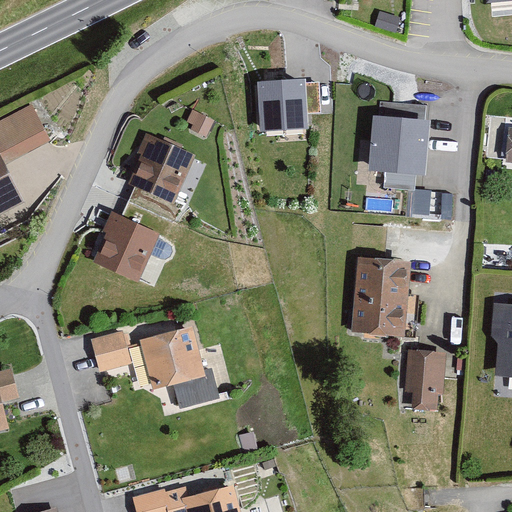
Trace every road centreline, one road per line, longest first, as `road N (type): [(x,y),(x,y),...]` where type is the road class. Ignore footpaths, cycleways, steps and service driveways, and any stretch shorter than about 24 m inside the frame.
road 1 (residential): [(511,72),(447,68),(255,21),(202,36),(140,70),(43,276)]
road 2 (residential): [(43,276),(43,329),(94,511)]
